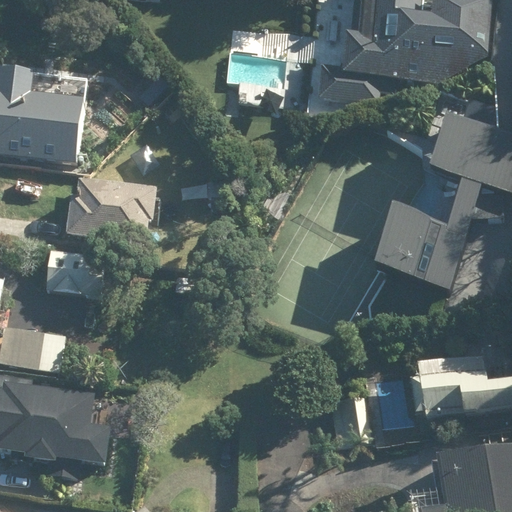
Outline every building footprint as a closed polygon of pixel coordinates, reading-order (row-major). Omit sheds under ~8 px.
[(349,0),(348,54),(334,54),(332,98),(452,102),(453,74),(493,75),(494,0),(349,0)] [(307,36),(235,32),(232,85),(244,85),(243,107),(303,111),(307,36)] [(0,138),(62,143),(75,59),(0,49),(0,138)] [(511,122),(447,103),(427,170),(461,180),(449,218),(399,203),(380,266),(450,287),(484,173),(511,181),(511,122)] [(140,162),(60,154),(55,215),(136,221),(140,162)] [(57,227),(0,219),(0,242),(54,250),(57,227)] [(116,260),(59,254),(55,294),(112,300),(116,260)] [(511,358),(429,368),(435,420),(511,410),(511,358)] [(99,380),(0,366),(0,441),(89,452),(99,380)] [(403,499),(406,511),(506,511),(511,511),(511,417),(419,437),(430,496),(403,499)] [(210,511),(212,492),(183,486),(182,508),(145,505),(144,511),(210,511)] [(39,511),(41,496),(0,491),(0,511),(39,511)]
